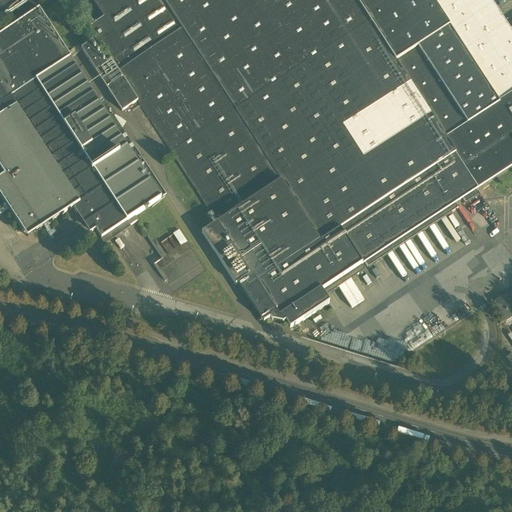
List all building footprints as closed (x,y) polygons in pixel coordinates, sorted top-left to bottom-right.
[(0,0),(0,17),(23,0),(0,0)] [(354,0),(96,0),(95,1),(104,16),(114,31),(98,42),(111,61),(137,102),(217,224),(251,276),(279,319),(321,291),(362,265),(363,264),(362,263),(364,262),(477,189),(354,0)] [(511,35),(489,0),(354,0),(477,189),(481,187),(481,188),(511,167),(511,35)] [(84,9),(89,16),(94,13),(89,6),(84,9)] [(96,230),(101,239),(161,200),(70,60),(39,11),(0,36),(0,169),(4,176),(0,178),(0,196),(21,229),(23,232),(33,234),(36,232),(71,210),(75,207),(92,233),(96,230)] [(89,27),(98,42),(114,31),(104,16),(89,27)] [(81,49),(96,71),(107,63),(92,42),(81,49)] [(96,71),(122,112),(137,102),(111,61),(107,63),(96,71)] [(235,286),(238,284),(251,276),(217,224),(201,234),(235,286)] [(173,235),(181,247),(186,244),(179,232),(173,235)] [(279,319),(251,276),(238,284),(264,323),(270,318),(272,321),(283,324),(286,322),(290,328),(329,303),(321,291),(279,319)] [(511,292),(509,295),(494,304),(502,316),(497,319),(500,323),(505,320),(511,314),(511,292)] [(357,343),(356,348),(381,356),(383,350),(357,343)]
